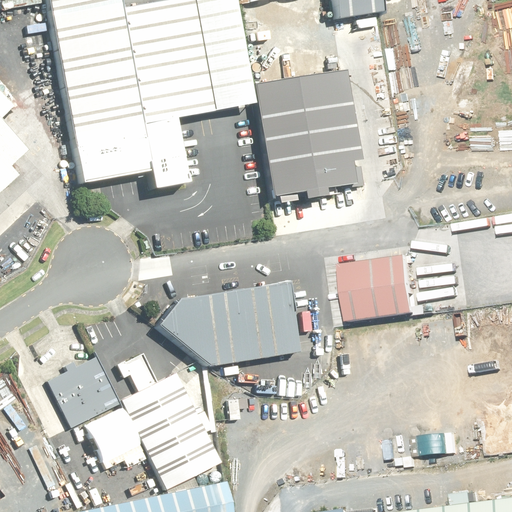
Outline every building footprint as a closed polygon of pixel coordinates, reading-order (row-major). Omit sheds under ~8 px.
[(43,0),(76,185),(153,169),(124,8),(123,0),(43,0)] [(238,0),(165,0),(124,8),(153,169),(157,189),(192,181),(181,117),(257,102),(238,0)] [(379,15),(377,0),(327,0),(331,21),(379,15)] [(348,70),(257,84),(275,196),(307,190),(307,198),(329,195),(329,187),(350,185),(351,187),(365,185),(361,167),(355,167),(354,161),(364,159),(348,70)] [(0,188),(37,155),(2,116),(14,105),(0,88),(0,188)] [(406,253),(336,264),(336,265),(344,323),(415,313),(406,253)] [(177,305),(170,306),(154,328),(203,367),(302,352),(292,281),(182,298),(177,305)] [(121,405),(97,357),(47,381),(72,429),(121,405)] [(168,490),(223,461),(176,374),(121,403),(165,484),(168,490)] [(237,401),(226,400),(225,421),(236,422),(237,401)] [(233,511),(228,482),(81,511),(233,511)] [(511,511),(511,495),(374,511),(511,511)]
